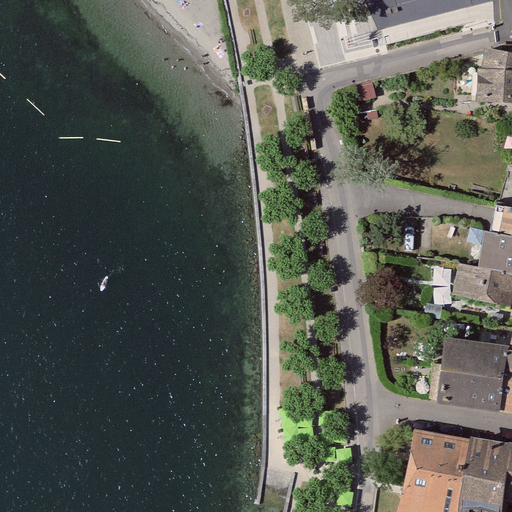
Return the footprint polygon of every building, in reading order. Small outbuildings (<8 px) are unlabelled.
[(480,0),(373,0),(380,25),(480,0)] [(481,69),(511,70),(511,54),(487,51),(481,69)] [(511,99),(511,70),(481,69),(479,99),(511,99)] [(511,164),(509,177),(504,176),(498,207),(511,210),(511,164)] [(511,210),(498,207),(497,218),(495,235),(511,239),(511,210)] [(511,239),(495,235),(489,235),(483,270),(511,275),(511,239)] [(509,309),(511,294),(511,275),(483,270),(457,265),(451,295),(509,309)] [(506,371),(509,351),(448,341),(440,399),(500,408),(506,371)] [(511,409),(511,371),(506,371),(500,408),(511,409)] [(460,511),(472,442),(419,433),(399,511),(460,511)] [(508,447),(472,442),(460,511),(500,511),(502,495),(508,447)] [(511,448),(508,447),(502,495),(511,496),(511,448)]
